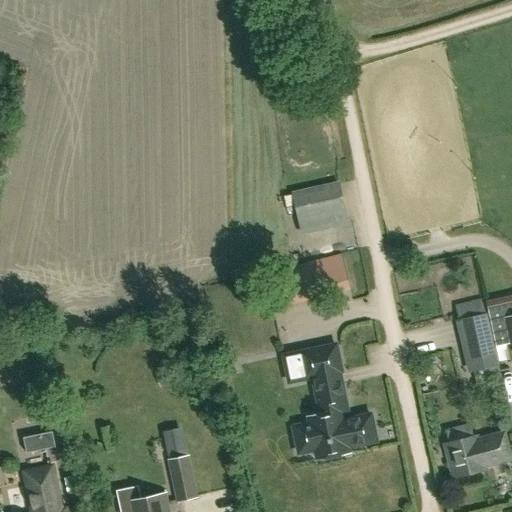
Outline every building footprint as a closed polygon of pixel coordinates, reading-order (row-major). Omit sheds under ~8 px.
[(300,226),(346,216),(339,184),(293,194),(300,226)] [(276,269),(284,301),(317,293),(309,261),(276,269)] [(455,320),(467,370),(498,362),(486,312),(455,320)] [(511,316),(503,319),(511,357),(511,316)] [(348,447),(376,441),(371,414),(343,420),(341,412),(348,410),(340,371),(342,371),(336,344),(299,352),(305,379),(313,377),(321,414),(309,417),(310,423),(294,426),(299,453),(315,450),(317,458),(349,452),(348,447)] [(160,431),(174,505),(196,501),(183,427),(160,431)] [(26,453),(56,447),(52,431),(23,437),(26,453)] [(485,470),(484,466),(510,459),(503,433),(477,440),(476,436),(443,444),(452,478),(485,470)] [(64,511),(65,510),(60,511),(51,468),(26,473),(33,511),(64,511)] [(131,511),(168,511),(165,494),(130,502),(131,511)]
